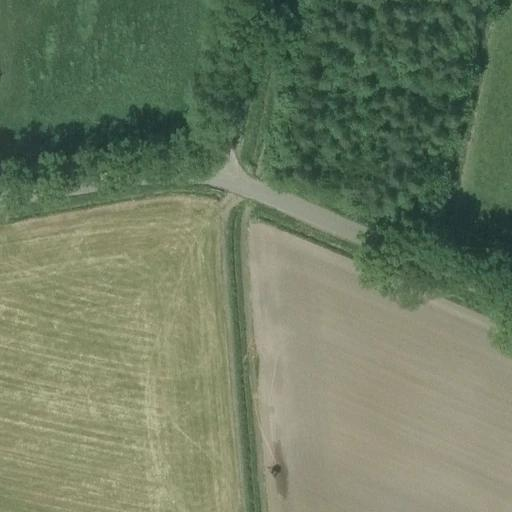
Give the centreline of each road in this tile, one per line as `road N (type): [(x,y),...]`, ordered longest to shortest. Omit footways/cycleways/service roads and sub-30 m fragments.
road 1 (unclassified): [(511,301),(215,177)]
road 2 (unclassified): [(0,197),(166,174),(215,177)]
road 3 (unclassified): [(215,177),(253,0)]
